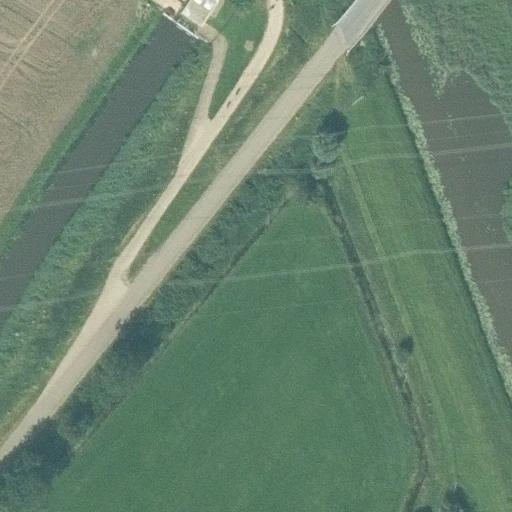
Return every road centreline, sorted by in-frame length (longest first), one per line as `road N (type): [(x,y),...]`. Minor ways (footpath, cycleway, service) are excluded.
road 1 (unknown): [(430,511),(443,469),(439,423),(350,181),(330,76),(319,63)]
road 2 (tertiary): [(110,322),(371,0)]
road 3 (residential): [(110,322),(113,277),(262,55),(275,0)]
road 4 (tertiary): [(0,461),(110,322)]
